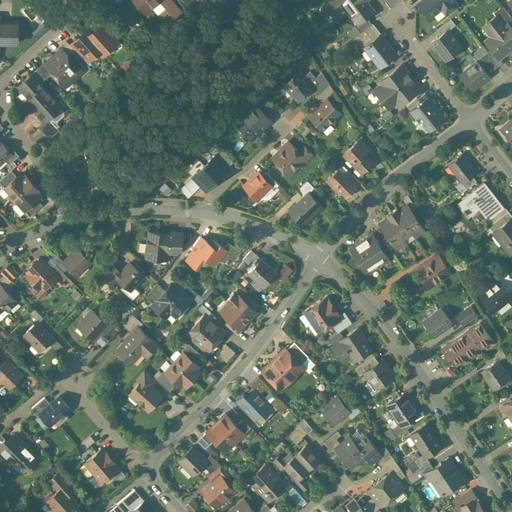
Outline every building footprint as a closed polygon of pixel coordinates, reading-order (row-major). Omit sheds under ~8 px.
[(134,0),(145,12),(158,0),(134,0)] [(372,10),(364,0),(329,0),(322,5),(329,14),(335,9),(336,10),(345,4),(352,12),(351,13),(357,22),(372,10)] [(421,0),(418,3),(429,17),(441,8),(446,14),(456,5),(452,0),(421,0)] [(511,20),(511,18),(502,6),(493,12),(496,16),(497,15),(505,25),(507,23),(508,24),(511,20)] [(505,25),(497,15),(496,16),(487,23),(495,33),(485,40),(499,57),(511,46),(511,29),(508,24),(507,23),(505,25)] [(450,18),(435,30),(440,35),(447,30),(455,24),(450,18)] [(38,36),(48,26),(44,22),(34,31),(38,36)] [(18,23),(0,23),(0,41),(17,42),(18,23)] [(118,39),(105,25),(101,29),(114,43),(118,39)] [(378,35),(370,25),(360,32),(368,42),(378,35)] [(101,29),(99,27),(89,36),(86,32),(85,32),(103,52),(114,43),(101,29)] [(440,35),(431,42),(445,60),(461,48),(453,38),(454,36),(453,35),(452,36),(447,30),(440,35)] [(103,52),(85,32),(75,41),(80,47),(90,58),(90,57),(100,49),(103,53),(103,52)] [(368,42),(364,46),(379,66),(394,54),(385,42),(385,41),(380,34),(378,36),(378,35),(368,42)] [(75,51),(66,41),(60,47),(61,48),(62,48),(69,57),(75,51)] [(90,58),(80,47),(76,51),(87,63),(92,59),(90,57),(90,58)] [(69,57),(62,48),(61,48),(53,56),(72,77),(80,69),(69,57)] [(498,65),(487,51),(477,59),(488,73),(498,65)] [(72,77),(53,56),(45,63),(44,64),(52,72),(63,85),(72,77)] [(477,59),(458,74),(472,91),(490,76),(488,73),(477,59)] [(43,62),(37,68),(46,78),(52,72),(44,64),(45,63),(43,62)] [(401,64),(378,82),(380,84),(374,89),(388,107),(395,102),(397,105),(420,87),(418,86),(419,85),(414,79),(407,71),(408,71),(403,64),(402,65),(401,64)] [(46,78),(37,68),(32,73),(40,83),(46,78)] [(298,71),(285,83),(291,89),(291,93),(296,97),(298,97),(299,99),(311,87),(319,80),(316,77),(310,70),(303,76),(298,71)] [(329,84),(321,71),(316,77),(319,80),(311,87),(318,94),(329,84)] [(40,83),(32,73),(18,86),(28,98),(25,100),(26,101),(29,98),(39,109),(36,112),(43,121),(44,121),(48,118),(61,106),(40,83)] [(318,94),(316,96),(323,103),(327,99),(326,97),(333,90),(329,84),(318,94)] [(272,105),(263,94),(254,103),(257,106),(264,113),(272,105)] [(444,117),(428,96),(420,102),(410,110),(416,118),(419,116),(429,129),(444,117)] [(416,97),(406,105),(410,110),(420,102),(416,97)] [(323,103),(309,116),(321,129),(328,122),(332,123),(334,120),(335,116),(340,111),(327,99),(323,103)] [(257,106),(238,124),(251,139),(271,120),(264,113),(257,106)] [(59,130),(48,118),(44,121),(43,121),(38,126),(49,138),(59,130)] [(304,134),(311,128),(303,120),(297,125),(304,134)] [(511,123),(510,125),(508,123),(501,129),(511,141),(511,123)] [(359,138),(344,154),(356,167),(359,165),(364,170),(371,162),(363,154),(369,148),(359,138)] [(2,141),(0,142),(0,157),(3,161),(5,159),(9,164),(19,155),(12,148),(11,147),(10,147),(8,148),(2,141)] [(297,151),(288,141),(282,146),(283,147),(272,157),(288,174),(304,159),(302,156),(303,156),(297,151)] [(311,154),(303,145),(297,151),(303,156),(302,156),(304,159),(305,160),(311,154)] [(226,166),(211,151),(188,172),(203,188),(226,166)] [(476,171),(462,153),(447,164),(461,182),(471,175),(476,171)] [(347,169),(343,173),(338,169),(330,177),(337,185),(337,191),(341,191),(346,196),(360,182),(347,169)] [(11,170),(0,179),(0,181),(4,187),(16,176),(11,170)] [(257,171),(244,185),(257,198),(270,186),(271,185),(261,176),(257,171)] [(279,184),(267,171),(261,176),(271,185),(270,186),(273,189),(279,184)] [(23,177),(19,173),(16,176),(4,187),(10,193),(9,197),(14,202),(18,202),(25,209),(37,198),(40,196),(36,192),(35,186),(28,178),(23,177)] [(471,175),(461,182),(466,188),(476,181),(471,175)] [(307,180),(297,189),(303,196),(308,192),(314,187),(307,180)] [(167,193),(172,188),(166,182),(160,187),(167,193)] [(484,183),(458,203),(468,216),(469,215),(467,212),(477,204),(487,218),(502,206),(484,183)] [(303,196),(289,210),(302,224),(321,206),(308,192),(303,196)] [(416,207),(408,195),(402,199),(406,205),(407,204),(411,210),(416,207)] [(37,198),(25,209),(30,215),(42,204),(37,198)] [(406,205),(398,210),(396,208),(387,214),(388,217),(379,223),(387,235),(395,246),(405,240),(403,237),(411,232),(413,234),(422,228),(411,210),(407,204),(406,205)] [(502,206),(487,218),(491,223),(508,210),(503,205),(502,206)] [(491,223),(490,224),(495,230),(510,218),(510,219),(511,217),(511,215),(508,210),(491,223)] [(511,220),(510,219),(510,218),(495,230),(505,242),(503,244),(509,252),(511,249),(511,220)] [(169,233),(149,231),(147,241),(146,243),(145,246),(147,248),(146,257),(158,258),(158,254),(161,254),(166,252),(177,253),(181,248),(182,233),(169,231),(169,233)] [(388,258),(372,234),(350,248),(366,273),(388,258)] [(395,246),(387,235),(382,239),(390,250),(395,246)] [(225,249),(212,240),(210,244),(208,243),(208,242),(204,240),(198,249),(193,246),(190,251),(200,258),(203,254),(210,259),(209,261),(216,266),(222,259),(220,257),(225,249)] [(440,245),(432,250),(435,255),(438,253),(443,250),(440,245)] [(63,261),(68,266),(76,275),(91,261),(77,247),(63,261)] [(251,250),(242,259),(248,264),(256,254),(251,250)] [(63,261),(55,253),(50,258),(55,263),(63,271),(68,266),(63,261)] [(435,255),(416,269),(419,274),(418,277),(422,282),(425,282),(426,284),(433,280),(435,282),(451,272),(438,253),(435,255)] [(41,257),(34,263),(33,262),(28,266),(30,267),(26,271),(31,276),(29,278),(36,285),(39,283),(43,288),(57,275),(58,274),(51,267),(41,257)] [(276,272),(261,258),(248,273),(263,287),(276,272)] [(8,262),(0,271),(10,280),(18,271),(8,262)] [(143,274),(129,262),(121,271),(116,276),(117,277),(130,289),(143,274)] [(63,271),(55,263),(51,267),(58,274),(57,275),(63,281),(67,276),(62,271),(63,271)] [(287,263),(276,274),(284,280),(294,269),(287,263)] [(112,264),(102,275),(111,284),(117,277),(116,276),(121,271),(112,264)] [(13,286),(4,276),(0,280),(0,283),(8,291),(13,286)] [(511,297),(501,281),(482,295),(494,313),(511,300),(511,297)] [(165,290),(156,282),(145,297),(153,304),(158,299),(157,298),(165,290)] [(8,291),(0,283),(0,302),(3,307),(6,310),(16,300),(8,291)] [(180,292),(171,284),(165,290),(157,298),(158,299),(159,298),(165,303),(165,306),(175,314),(175,315),(175,316),(190,300),(182,293),(180,292)] [(20,302),(25,297),(15,287),(10,291),(20,302)] [(243,299),(237,293),(228,302),(248,320),(256,311),(255,310),(243,299)] [(259,305),(247,294),(243,299),(255,310),(259,305)] [(326,296),(304,311),(312,323),(316,321),(321,329),(331,321),(330,319),(331,312),(335,309),(326,296)] [(248,320),(228,302),(220,311),(229,319),(239,329),(240,328),(248,320)] [(211,311),(202,303),(198,308),(204,314),(204,313),(207,316),(211,311)] [(400,313),(394,305),(389,309),(395,317),(400,313)] [(470,305),(456,315),(462,324),(476,314),(470,305)] [(43,317),(35,308),(31,313),(37,320),(39,321),(43,317)] [(441,308),(423,320),(424,322),(423,324),(425,327),(428,328),(433,336),(451,324),(441,308)] [(92,309),(80,323),(85,328),(83,330),(93,338),(100,330),(107,323),(104,319),(92,309)] [(351,322),(344,311),(337,316),(340,321),(332,326),(337,333),(339,331),(351,322)] [(142,323),(132,313),(123,324),(132,332),(138,326),(138,327),(142,323)] [(207,316),(204,313),(204,314),(186,332),(207,351),(225,332),(207,316)] [(400,313),(395,317),(398,322),(404,318),(400,313)] [(116,322),(108,315),(104,319),(107,323),(100,330),(105,334),(116,322)] [(239,329),(229,319),(224,324),(237,335),(242,330),(240,328),(239,329)] [(37,320),(23,334),(32,343),(34,342),(40,348),(48,340),(53,336),(39,321),(37,320)] [(480,322),(441,349),(447,357),(449,356),(454,363),(458,361),(459,362),(475,350),(475,349),(482,344),(483,345),(492,340),(480,322)] [(138,327),(138,326),(132,332),(117,349),(131,362),(141,351),(146,355),(157,344),(138,327)] [(357,327),(343,337),(339,331),(337,333),(328,339),(333,346),(332,347),(340,359),(341,358),(340,356),(348,350),(354,360),(370,349),(360,335),(362,334),(357,327)] [(62,345),(53,336),(48,340),(57,350),(62,345)] [(304,337),(301,346),(308,349),(312,340),(304,337)] [(308,356),(294,342),(287,349),(301,363),(308,356)] [(201,355),(188,343),(181,350),(183,352),(183,351),(195,362),(201,355)] [(235,352),(225,343),(217,352),(227,361),(235,352)] [(285,348),(262,370),(277,386),(286,377),(287,378),(288,378),(289,379),(291,379),(292,379),(292,378),(293,378),(294,377),(295,376),(295,375),(296,373),(295,372),(295,370),(294,370),(301,363),(287,349),(285,348)] [(502,348),(489,357),(493,363),(496,361),(497,361),(506,355),(502,348)] [(20,362),(9,350),(1,358),(4,361),(7,358),(15,366),(20,362)] [(195,362),(183,351),(183,352),(174,362),(193,379),(200,371),(196,368),(198,365),(195,362)] [(314,362),(308,356),(301,363),(307,369),(314,362)] [(393,376),(382,359),(375,364),(370,357),(354,368),(359,375),(364,372),(371,382),(373,381),(378,386),(393,376)] [(15,366),(7,358),(4,361),(0,364),(0,379),(1,380),(4,380),(9,386),(22,373),(15,366)] [(497,361),(496,361),(493,363),(481,371),(485,377),(485,378),(487,381),(488,381),(489,382),(492,381),(495,386),(508,378),(497,361)] [(193,379),(174,362),(165,372),(164,372),(176,383),(180,386),(182,384),(185,387),(193,379)] [(155,377),(144,368),(135,377),(140,381),(142,379),(150,386),(150,383),(155,377)] [(176,383),(164,372),(165,372),(163,370),(156,378),(169,390),(176,383)] [(269,388),(258,377),(250,384),(254,388),(262,395),(269,388)] [(150,386),(142,379),(140,381),(131,391),(138,397),(139,403),(144,403),(150,408),(161,395),(158,393),(158,390),(155,390),(150,386)] [(262,395),(254,388),(246,396),(244,393),(236,402),(258,423),(273,407),(262,395)] [(404,392),(387,404),(398,421),(399,422),(407,416),(416,410),(404,392)] [(280,410),(287,405),(280,395),(273,400),(280,410)] [(349,410),(337,395),(330,401),(331,402),(321,410),(332,424),(349,410)] [(50,403),(39,412),(39,413),(49,425),(55,420),(59,425),(68,417),(64,412),(69,408),(59,396),(50,403)] [(44,397),(31,408),(31,409),(37,415),(39,413),(39,412),(50,403),(44,397)] [(511,398),(502,405),(506,411),(506,412),(508,415),(509,415),(510,417),(511,415),(511,398)] [(236,425),(225,413),(225,414),(216,423),(216,422),(215,422),(235,442),(244,433),(236,425)] [(407,416),(399,422),(398,421),(390,427),(395,436),(413,424),(407,416)] [(303,417),(297,423),(306,432),(307,433),(312,429),(303,417)] [(250,427),(243,419),(236,425),(244,433),(250,427)] [(234,442),(235,442),(215,422),(216,423),(207,432),(206,431),(214,439),(223,449),(232,440),(234,442)] [(297,423),(286,433),(291,438),(297,433),(301,437),(306,432),(297,423)] [(441,446),(425,423),(410,433),(424,454),(425,457),(426,456),(441,446)] [(337,430),(323,441),(331,451),(335,448),(340,443),(336,438),(340,434),(337,430)] [(214,439),(206,431),(201,436),(209,444),(214,439)] [(381,453),(365,434),(355,442),(355,443),(365,455),(370,462),(381,453)] [(90,435),(78,445),(82,450),(94,440),(90,435)] [(209,444),(201,436),(197,440),(205,448),(209,444)] [(340,443),(335,448),(350,467),(365,455),(355,443),(355,442),(350,436),(340,443)] [(13,440),(11,437),(7,441),(0,447),(0,449),(10,460),(11,458),(18,465),(32,452),(17,437),(13,440)] [(305,444),(294,455),(308,469),(319,459),(305,444)] [(192,446),(179,459),(193,474),(202,465),(207,461),(205,459),(192,446)] [(101,448),(84,462),(93,472),(111,457),(106,451),(105,453),(101,448)] [(210,454),(205,459),(207,461),(202,465),(210,473),(220,464),(210,454)] [(390,454),(380,462),(384,467),(394,459),(390,454)] [(424,454),(407,465),(413,473),(429,462),(429,461),(426,456),(425,457),(424,454)] [(279,455),(272,461),(280,470),(284,466),(283,465),(286,462),(279,455)] [(308,469),(294,455),(286,462),(283,465),(284,466),(297,479),(300,476),(308,469)] [(111,457),(93,472),(101,482),(110,475),(118,468),(114,463),(115,462),(111,457)] [(448,457),(433,467),(429,462),(413,473),(406,477),(412,486),(427,475),(430,480),(433,478),(442,490),(440,493),(441,494),(463,479),(448,457)] [(400,469),(394,459),(384,467),(388,472),(390,470),(391,471),(394,469),(395,471),(400,469)] [(84,462),(80,465),(87,475),(91,472),(84,462)] [(286,485),(265,463),(249,478),(255,485),(257,483),(263,490),(261,492),(269,500),(286,485)] [(229,474),(220,464),(210,473),(208,475),(213,481),(220,475),(223,479),(229,474)] [(120,470),(118,468),(110,475),(116,482),(125,475),(120,470)] [(388,472),(379,479),(392,496),(404,487),(391,471),(390,470),(388,472)] [(58,471),(48,480),(57,490),(45,500),(46,502),(41,506),(45,511),(50,511),(53,510),(54,510),(56,508),(59,511),(64,511),(75,503),(68,496),(70,494),(62,485),(67,481),(58,471)] [(213,481),(202,490),(205,494),(204,495),(204,496),(204,497),(204,498),(205,499),(206,499),(207,500),(209,499),(214,495),(220,501),(225,497),(228,497),(234,492),(223,479),(220,475),(213,481)] [(308,485),(300,476),(297,479),(295,481),(304,490),(308,485)] [(392,496),(379,479),(368,489),(373,495),(381,505),(392,496)] [(134,489),(122,499),(131,510),(135,507),(133,504),(135,503),(133,500),(139,495),(134,489)] [(480,507),(475,500),(477,498),(470,489),(454,500),(461,511),(484,511),(482,511),(480,507)] [(143,500),(139,495),(133,500),(135,503),(133,504),(135,507),(143,500)] [(373,495),(367,500),(369,502),(375,510),(381,505),(373,495)] [(365,511),(362,508),(354,498),(343,507),(346,511),(365,511)] [(131,510),(122,499),(116,504),(123,511),(129,511),(130,511),(131,510)] [(155,511),(144,499),(143,500),(135,507),(138,510),(135,511),(155,511)] [(254,511),(244,500),(230,511),(254,511)] [(376,511),(375,510),(369,502),(362,508),(365,511),(376,511)] [(273,511),(266,503),(259,508),(262,511),(273,511)]
